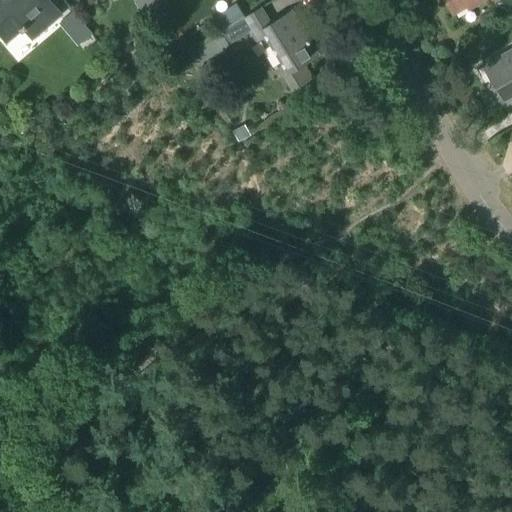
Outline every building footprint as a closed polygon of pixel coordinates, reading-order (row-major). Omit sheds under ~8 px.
[(58,15),(45,0),(0,0),(0,36),(5,42),(22,28),(31,38),(58,15)] [(478,5),(485,0),(444,0),(452,15),(476,1),(478,5)] [(258,27),(250,32),(257,43),(265,39),(286,71),(280,75),(290,89),(310,76),(302,65),(319,54),(292,12),(272,25),(261,9),(251,15),(258,27)] [(77,47),(92,34),(73,12),(58,24),(77,47)] [(196,67),(228,48),(227,46),(250,32),(258,27),(251,15),(220,34),(221,35),(188,55),(196,67)] [(204,25),(196,30),(199,37),(208,32),(204,25)] [(507,107),(511,104),(511,50),(483,67),(507,107)] [(240,128),(234,132),(239,140),(250,134),(247,130),(240,128)]
